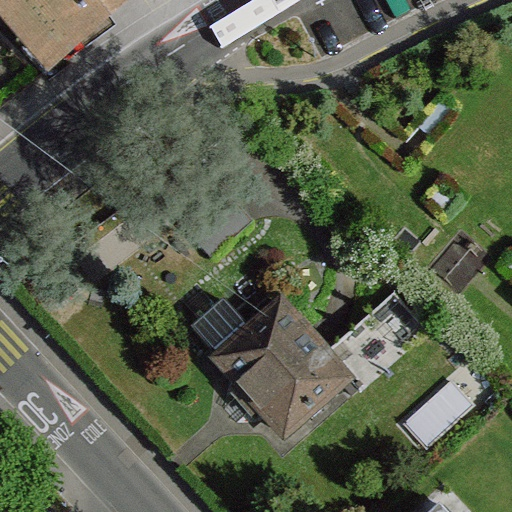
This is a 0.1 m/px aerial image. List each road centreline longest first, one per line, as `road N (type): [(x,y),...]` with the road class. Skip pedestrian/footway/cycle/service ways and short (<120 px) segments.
road 1 (tertiary): [(264,0),(155,65),(0,185)]
road 2 (residential): [(151,511),(0,350)]
